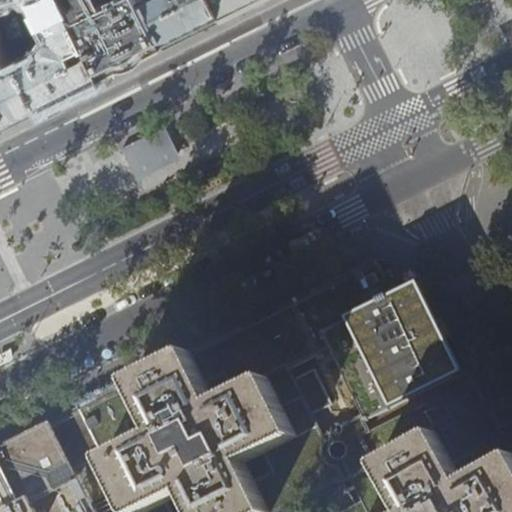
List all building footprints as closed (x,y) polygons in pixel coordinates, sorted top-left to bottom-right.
[(33,0),(44,21),(67,9),(62,0),(33,0)] [(62,0),(67,9),(102,76),(135,59),(166,44),(143,0),(62,0)] [(143,0),(166,44),(194,30),(222,16),(214,0),(143,0)] [(214,0),(222,16),(246,4),(251,1),(253,0),(214,0)] [(43,51),(19,64),(40,106),(75,89),(102,76),(67,9),(44,21),(53,39),(47,39),(43,37),(37,47),(43,51)] [(0,37),(5,36),(4,31),(0,32),(0,27),(8,25),(7,18),(0,19),(0,37)] [(10,68),(4,67),(0,47),(0,42),(6,41),(5,36),(0,37),(0,126),(9,122),(40,106),(19,64),(10,68)] [(182,161),(165,128),(120,150),(137,183),(151,176),(157,173),(179,163),(182,161)] [(354,270),(372,307),(378,304),(370,290),(384,283),(386,281),(386,278),(375,260),(365,265),(354,270)] [(107,396),(81,410),(107,462),(131,511),(281,511),(324,490),(339,482),(341,486),(351,480),(363,500),(341,511),(511,511),(511,450),(482,396),(468,371),(454,378),(434,388),(452,415),(422,432),(410,411),(371,431),(367,422),(363,415),(324,433),(292,369),(331,350),(322,332),(372,307),(354,270),(335,280),(250,323),(218,340),(191,353),(132,384),(107,396)] [(378,304),(372,307),(322,332),(331,350),(363,415),(367,422),(434,388),(454,378),(434,338),(409,289),(378,304)] [(76,401),(81,410),(107,396),(132,384),(127,375),(76,401)] [(131,511),(107,462),(81,410),(69,416),(0,450),(0,511),(131,511)]
